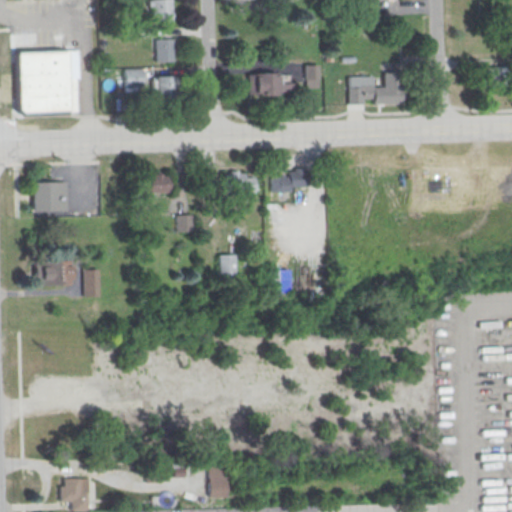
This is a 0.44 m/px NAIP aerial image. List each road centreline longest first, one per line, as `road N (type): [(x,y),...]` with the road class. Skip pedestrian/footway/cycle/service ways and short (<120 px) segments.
road 1 (tertiary): [(511,128),(209,139)]
road 2 (tertiary): [(209,139),(0,144)]
road 3 (residential): [(205,0),(209,139)]
road 4 (residential): [(433,0),(437,132)]
